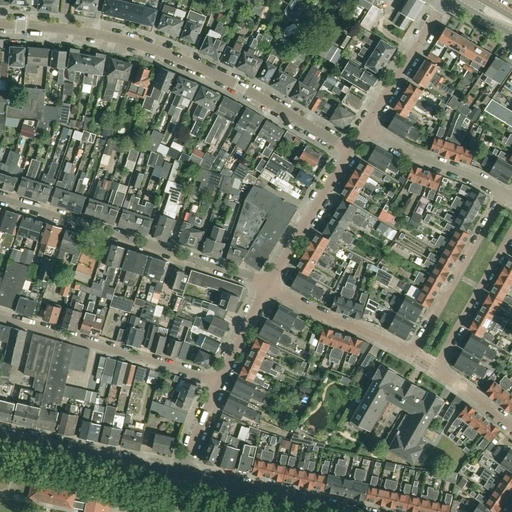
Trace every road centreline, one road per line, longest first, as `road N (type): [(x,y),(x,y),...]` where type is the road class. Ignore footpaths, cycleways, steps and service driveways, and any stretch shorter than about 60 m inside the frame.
road 1 (residential): [(350,150),(229,81),(144,45),(0,23)]
road 2 (residential): [(502,193),(411,354),(267,286)]
road 3 (residential): [(267,286),(0,197)]
road 4 (residential): [(511,425),(437,371),(511,239)]
road 5 (residential): [(217,382),(0,317)]
road 6 (unclassified): [(184,477),(0,433)]
road 7 (residential): [(267,286),(350,150)]
road 8 (unclassified): [(338,511),(184,477)]
road 9 (residential): [(502,193),(364,127)]
road 10 (residential): [(364,127),(444,0)]
